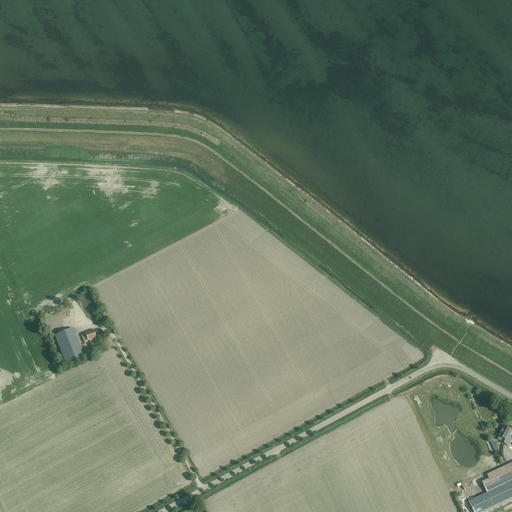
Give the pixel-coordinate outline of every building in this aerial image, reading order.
[(55,337),(66,365),(84,357),(73,329),(55,337)] [(88,341),(96,338),(93,330),(90,331),(91,332),(85,334),(81,336),(84,343),(88,341)] [(504,444),(508,446),(511,439),(508,437),(511,431),(504,428),(499,436),(506,440),(504,444)] [(473,511),(485,511),(511,499),(511,463),(487,475),(489,480),(482,483),(487,494),(469,502),(473,511)] [(511,511),(511,499),(485,511),(511,511)]
